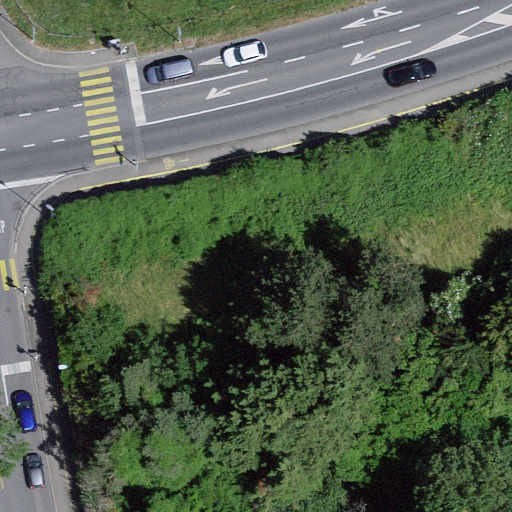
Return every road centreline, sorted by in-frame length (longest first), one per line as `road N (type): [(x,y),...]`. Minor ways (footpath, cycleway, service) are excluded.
road 1 (secondary): [(0,157),(511,46)]
road 2 (unclassified): [(0,371),(29,511)]
